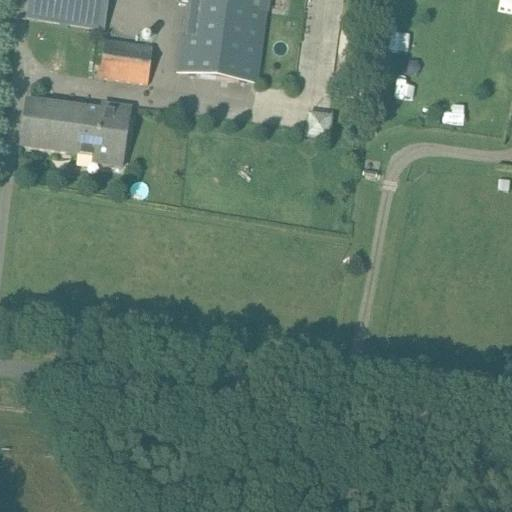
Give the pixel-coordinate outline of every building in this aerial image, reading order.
[(104,33),(109,0),(29,0),(26,21),(104,33)] [(257,86),(268,0),(187,0),(177,75),(257,86)] [(147,88),(153,50),(105,43),(99,81),(147,88)] [(26,102),(23,130),(20,150),(93,160),(93,166),(121,170),(130,110),(102,106),(101,112),(26,102)] [(311,114),(310,134),(333,134),(334,115),(311,114)]
